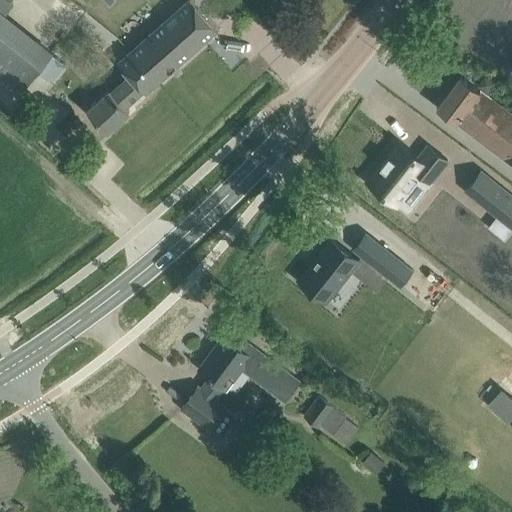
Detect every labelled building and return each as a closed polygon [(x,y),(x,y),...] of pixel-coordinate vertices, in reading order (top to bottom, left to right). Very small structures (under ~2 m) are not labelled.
[(65,0),(94,17),(104,0),(65,0)] [(110,88),(87,108),(107,130),(129,110),(125,105),(144,89),(145,91),(191,50),(217,28),(191,0),(187,0),(119,61),(130,74),(112,90),(110,88)] [(0,8),(0,74),(22,91),(38,72),(50,82),(66,63),(53,53),(54,52),(0,8)] [(437,107),(511,163),(511,114),(461,75),(437,107)] [(399,141),(368,180),(397,203),(421,173),(430,181),(431,180),(448,159),(429,144),(419,156),(399,141)] [(495,281),(511,259),(511,250),(426,181),(392,223),(413,240),(425,225),(495,281)] [(511,195),(496,182),(481,201),(498,215),(511,225),(511,195)] [(511,228),(511,225),(498,215),(489,227),(504,238),(511,228)] [(359,259),(331,237),(298,278),(326,301),(351,270),(359,259)] [(382,244),(369,260),(388,275),(401,285),(413,269),(382,244)] [(191,413),(210,427),(226,406),(214,398),(224,385),(226,386),(241,366),(286,399),(300,380),(248,342),(243,349),(224,335),(200,367),(211,375),(202,388),(198,386),(191,395),(183,407),(191,413)] [(511,419),(511,396),(503,388),(488,404),(510,423),(511,419)] [(346,443),(360,426),(334,406),(335,406),(320,394),(303,415),(319,427),(321,424),(346,443)] [(362,461),(376,472),(385,461),(371,450),(362,461)]
